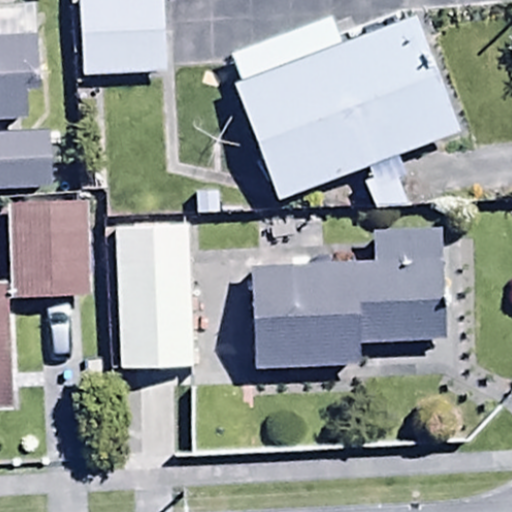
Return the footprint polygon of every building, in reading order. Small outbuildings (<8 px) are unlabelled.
[(157,0),(76,0),(79,86),(160,83),(157,0)] [(459,138),(416,25),(339,55),(328,25),(230,63),(240,90),(232,93),(277,209),(459,138)] [(0,131),(30,131),(29,96),(38,96),(36,49),(0,50),(0,131)] [(46,138),(0,139),(0,200),(48,198),(46,138)] [(9,291),(0,291),(0,419),(14,419),(9,311),(88,307),(83,212),(5,216),(9,291)] [(184,231),(111,235),(119,380),(192,376),(184,231)] [(373,270),(247,276),(252,380),(360,375),(359,353),(446,349),(441,240),(372,243),(373,270)]
